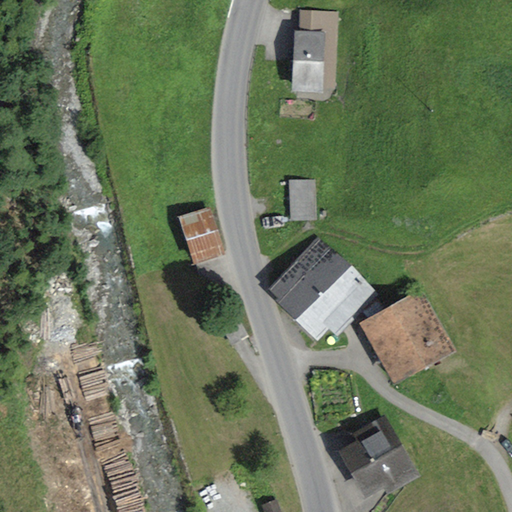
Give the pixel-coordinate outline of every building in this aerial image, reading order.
[(303,12),(296,88),(332,91),(339,16),(303,12)] [(319,180),(292,182),(294,220),(321,218),(319,180)] [(200,256),(227,247),(214,207),(187,216),(200,256)] [(327,240),(275,293),(324,340),(376,287),(327,240)] [(455,352),(422,294),(364,327),(398,385),(455,352)] [(420,474),(389,421),(342,447),(372,501),(420,474)]
